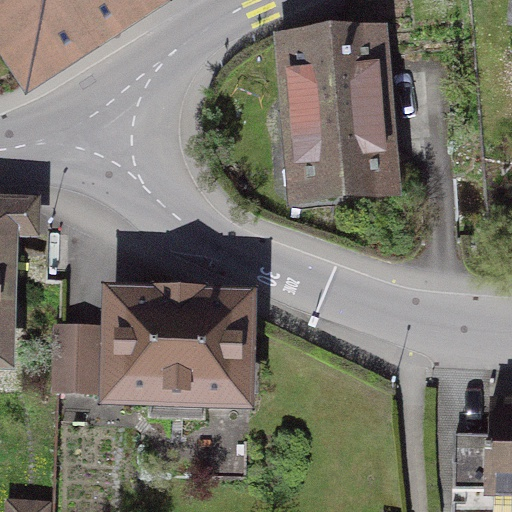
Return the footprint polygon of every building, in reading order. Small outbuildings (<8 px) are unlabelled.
[(0,0),(0,34),(30,81),(147,5),(144,0),(0,0)] [(300,194),(385,187),(373,41),(346,44),(345,36),(315,39),(315,46),(288,49),(300,194)] [(0,231),(34,233),(33,208),(0,206),(0,231)] [(160,308),(119,308),(117,393),(151,394),(150,418),(200,419),(201,395),(235,396),(238,311),(197,310),(198,297),(189,296),(189,292),(169,291),(168,296),(160,296),(160,308)] [(94,393),(96,330),(58,329),(56,392),(94,393)] [(511,408),(489,408),(488,438),(454,436),(452,492),(511,493),(511,408)]
